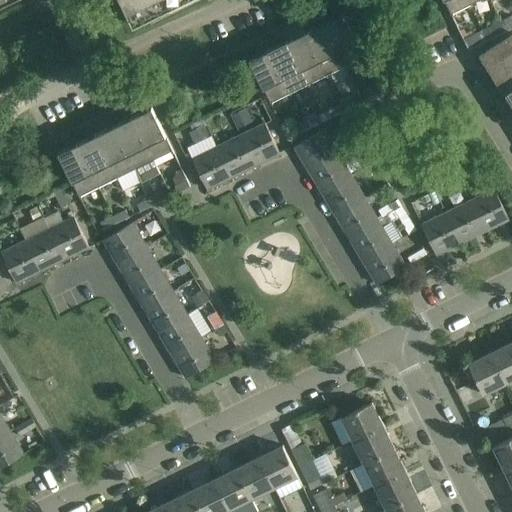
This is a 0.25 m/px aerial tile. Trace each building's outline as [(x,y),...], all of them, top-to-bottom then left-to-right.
[(120,0),(133,26),(152,17),(149,12),(173,0),(120,0)] [(444,0),(451,14),(470,4),(467,0),(444,0)] [(323,23),(344,65),(362,56),(363,59),(365,59),(343,13),(323,23)] [(511,14),(501,21),(506,32),(511,28),(511,14)] [(501,21),(483,29),(484,33),(488,41),(506,32),(501,21)] [(344,65),(323,23),(305,32),(326,74),(344,65)] [(307,83),(326,74),(305,32),(287,41),(307,83)] [(488,41),(484,33),(465,43),(469,50),(488,41)] [(490,76),(511,62),(511,34),(478,56),(479,58),(480,57),(491,75),(490,76)] [(269,50),(289,92),(307,83),(287,41),(269,50)] [(289,92),(269,50),(249,59),(272,105),(273,104),(272,101),(289,92)] [(502,95),(511,89),(511,62),(490,76),(491,77),(492,77),(503,94),(502,95)] [(382,93),(376,81),(363,87),(369,99),(382,93)] [(511,89),(502,95),(503,97),(504,96),(511,108),(511,89)] [(351,94),(339,100),(341,104),(344,111),(356,105),(351,94)] [(328,110),(332,117),(344,111),(341,104),(328,110)] [(150,108),(132,117),(153,159),(171,150),(172,153),(174,153),(152,107),(150,108)] [(246,108),(232,115),(238,128),(252,121),(246,108)] [(303,119),(304,122),(308,129),(320,123),(315,113),(303,119)] [(344,116),(339,119),(348,133),(352,130),(355,128),(347,115),(344,116)] [(114,125),(128,153),(135,168),(153,159),(132,117),(114,125)] [(308,129),(304,122),(292,128),(296,135),(308,129)] [(240,135),(255,165),(280,153),(265,123),(240,135)] [(135,168),(128,153),(114,125),(96,134),(116,177),(135,168)] [(189,134),(196,147),(212,139),(205,126),(189,134)] [(308,169),(337,152),(323,129),(294,146),(308,169)] [(77,143),(98,186),(116,177),(96,134),(77,143)] [(217,147),(231,177),(255,165),(240,135),(217,147)] [(98,186),(77,143),(58,153),(80,198),(82,198),(80,194),(98,186)] [(231,177),(217,147),(192,159),(207,189),(231,177)] [(337,152),(308,169),(322,192),(351,175),(337,152)] [(174,179),(176,185),(174,185),(178,193),(190,187),(182,169),(177,171),(174,179)] [(336,215),(365,198),(351,175),(322,192),(336,215)] [(459,179),(451,184),(455,192),(464,188),(459,179)] [(494,188),(470,200),(485,231),(509,219),(494,188)] [(435,190),(428,194),(431,199),(438,196),(435,190)] [(149,198),(153,205),(165,199),(162,192),(149,198)] [(63,195),(56,198),(63,211),(69,207),(63,195)] [(153,205),(149,198),(137,204),(140,211),(153,205)] [(349,238),(378,220),(365,198),(336,215),(349,238)] [(461,243),(485,231),(470,200),(446,212),(461,243)] [(37,206),(29,210),(34,222),(43,218),(37,206)] [(349,238),(363,261),(392,243),(382,227),(405,213),(401,207),(378,220),(349,238)] [(113,216),(116,223),(129,217),(125,210),(113,216)] [(436,255),(461,243),(446,212),(421,224),(436,255)] [(116,223),(113,216),(101,222),(104,229),(116,223)] [(74,217),(50,229),(64,259),(89,247),(74,217)] [(117,263),(146,246),(132,222),(103,240),(117,263)] [(64,259),(50,229),(26,240),(40,271),(64,259)] [(16,283),(40,271),(26,240),(1,252),(16,283)] [(406,266),(392,243),(363,261),(377,284),(406,266)] [(117,263),(131,286),(160,268),(146,246),(117,263)] [(407,256),(411,263),(426,254),(422,247),(407,256)] [(160,268),(131,286),(145,309),(173,291),(160,268)] [(191,297),(198,308),(209,300),(203,290),(191,297)] [(173,291),(145,309),(158,331),(187,314),(173,291)] [(187,314),(158,331),(172,354),(201,337),(187,314)] [(227,331),(222,324),(206,334),(208,337),(213,334),(216,338),(227,331)] [(215,360),(201,337),(172,354),(186,378),(215,360)] [(511,379),(511,342),(502,347),(501,346),(491,352),(506,382),(511,379)] [(483,394),(506,382),(491,352),(481,357),(481,358),(469,363),(468,364),(468,365),(469,365),(482,392),(482,393),(483,394)] [(341,417),(353,440),(384,425),(379,415),(378,415),(372,403),(373,403),(372,402),(371,402),(371,403),(343,416),(341,417)] [(509,432),(511,430),(511,413),(502,418),(509,432)] [(0,436),(10,431),(0,414),(0,436)] [(15,427),(20,436),(37,426),(31,418),(15,427)] [(300,467),(313,460),(304,442),(303,443),(293,423),(281,429),(300,467)] [(384,425),(353,440),(364,463),(394,448),(388,436),(389,436),(384,425)] [(0,467),(24,454),(10,431),(0,436),(0,467)] [(504,470),(511,465),(511,437),(494,446),(492,446),(493,448),(494,447),(500,459),(499,460),(504,470)] [(270,451),(259,456),(274,486),(297,474),(283,445),(282,446),(270,452),(270,451)] [(394,448),(364,463),(376,486),(406,471),(401,460),(400,460),(394,448)] [(237,468),(251,497),(274,486),(259,456),(249,461),(249,462),(237,468)] [(321,477),(313,460),(300,467),(308,483),(321,477)] [(251,497),(237,468),(225,474),(224,473),(214,478),(229,508),(251,497)] [(376,486),(387,509),(417,494),(410,481),(411,481),(406,471),(376,486)] [(192,490),(202,511),(230,511),(229,508),(214,478),(204,483),(204,484),(198,487),(192,490)] [(317,503),(321,511),(323,511),(336,506),(327,488),(313,494),(317,503)] [(169,500),(174,511),(202,511),(192,490),(180,496),(179,495),(169,500)] [(387,509),(388,511),(426,511),(423,505),(422,506),(417,494),(387,509)] [(174,511),(169,500),(158,506),(159,507),(147,511),(174,511)]
